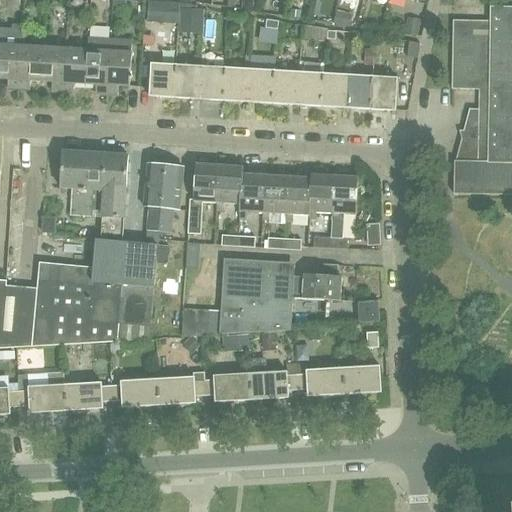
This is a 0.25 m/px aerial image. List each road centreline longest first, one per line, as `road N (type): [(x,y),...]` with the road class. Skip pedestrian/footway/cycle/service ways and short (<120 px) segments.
road 1 (unclassified): [(416,451),(398,167),(391,156),(372,148),(0,131)]
road 2 (residential): [(0,473),(416,451)]
